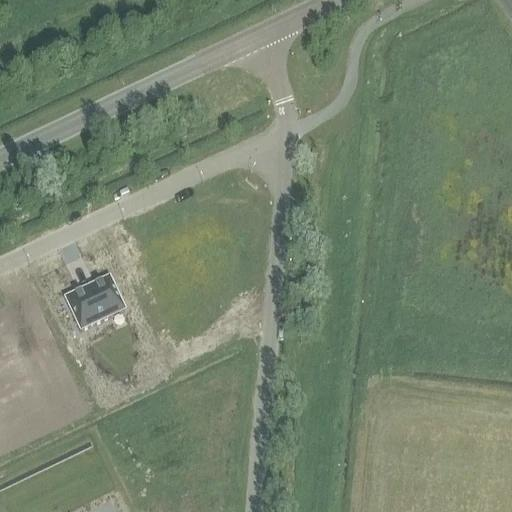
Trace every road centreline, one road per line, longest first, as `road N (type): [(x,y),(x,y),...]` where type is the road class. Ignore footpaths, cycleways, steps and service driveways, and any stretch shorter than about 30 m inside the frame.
road 1 (residential): [(287,135),(252,511)]
road 2 (residential): [(287,135),(0,270)]
road 3 (tertiary): [(280,25),(0,161)]
